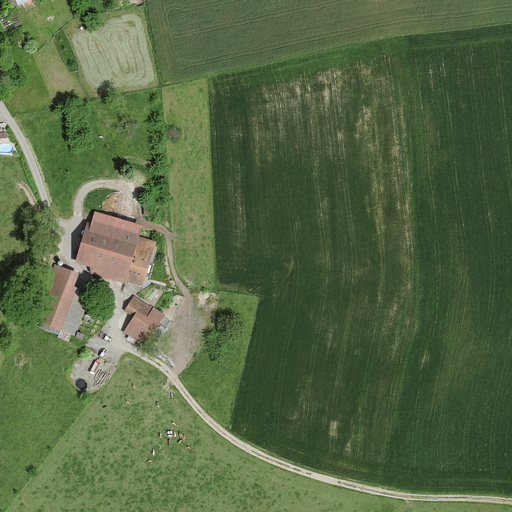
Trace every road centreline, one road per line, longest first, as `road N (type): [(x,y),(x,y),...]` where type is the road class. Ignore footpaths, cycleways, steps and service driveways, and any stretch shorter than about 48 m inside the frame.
road 1 (track): [(511,503),(411,498),(259,457),(207,420),(160,369)]
road 2 (unclassified): [(0,104),(37,177),(62,254),(111,293),(115,341),(160,369)]
